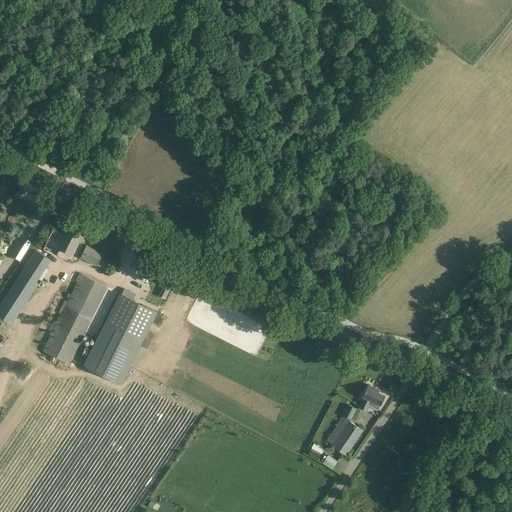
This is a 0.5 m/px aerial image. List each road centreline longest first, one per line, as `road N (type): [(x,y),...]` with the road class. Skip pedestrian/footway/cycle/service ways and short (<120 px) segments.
road 1 (tertiary): [(416,374),(0,162)]
road 2 (unclassified): [(325,511),(416,374)]
road 3 (track): [(511,259),(470,288),(427,351)]
